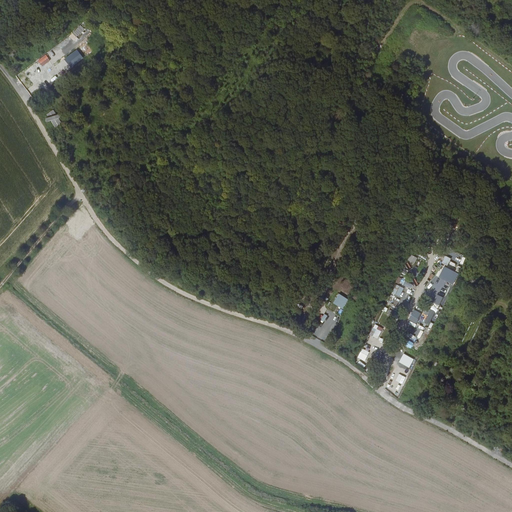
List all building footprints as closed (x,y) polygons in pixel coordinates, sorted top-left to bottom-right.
[(77,50),(65,59),(70,67),(83,58),(77,50)] [(446,256),(442,263),(447,266),(451,259),(446,256)] [(439,278),(454,285),(459,273),(444,266),(439,278)] [(397,283),(403,286),(406,280),(399,277),(397,283)] [(442,296),(449,283),(446,282),(439,294),(442,296)] [(397,297),(402,288),(394,284),(390,293),(397,297)] [(339,294),(333,304),(343,309),(348,299),(339,294)] [(438,308),(442,299),(435,296),(431,305),(438,308)] [(419,321),(424,323),(430,311),(421,307),(419,313),(422,314),(419,321)] [(431,309),(425,322),(429,324),(435,311),(431,309)] [(410,320),(418,323),(421,314),(419,313),(417,317),(413,315),(410,320)] [(379,338),(383,327),(374,324),(370,335),(379,338)] [(366,361),(369,351),(361,349),(358,358),(366,361)] [(397,360),(386,390),(398,395),(410,365),(397,360)]
